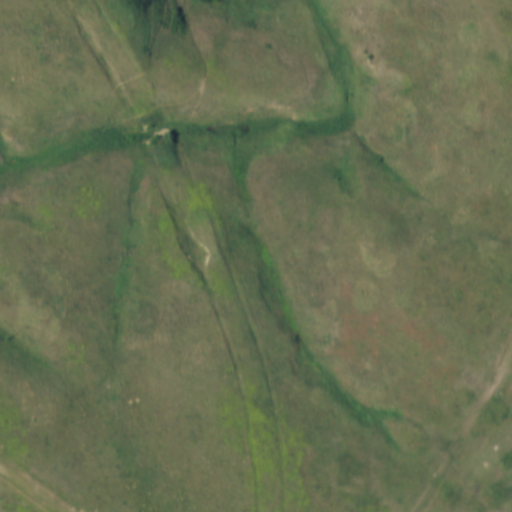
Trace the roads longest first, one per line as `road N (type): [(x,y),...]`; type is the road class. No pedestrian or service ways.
road 1 (track): [(268,511),(261,421),(237,325),(166,149),(82,0)]
road 2 (track): [(414,511),(511,351)]
